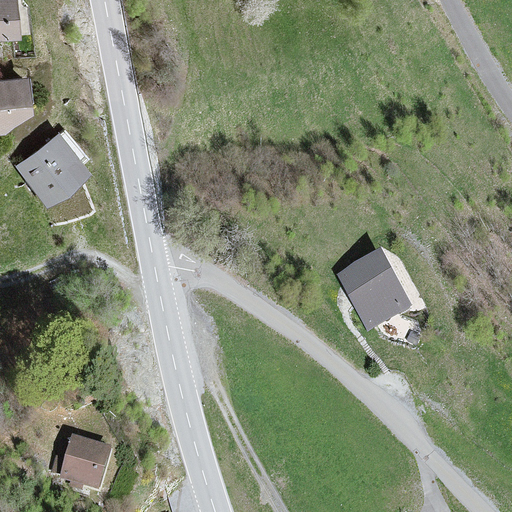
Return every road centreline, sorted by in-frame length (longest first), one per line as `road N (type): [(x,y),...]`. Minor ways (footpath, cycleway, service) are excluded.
road 1 (residential): [(154,263),(218,277),(292,330),(365,388),(483,511)]
road 2 (tertiary): [(105,0),(154,263)]
road 3 (tertiary): [(154,263),(215,511)]
road 4 (track): [(162,305),(91,255),(0,281)]
road 5 (unclassified): [(511,115),(445,0)]
